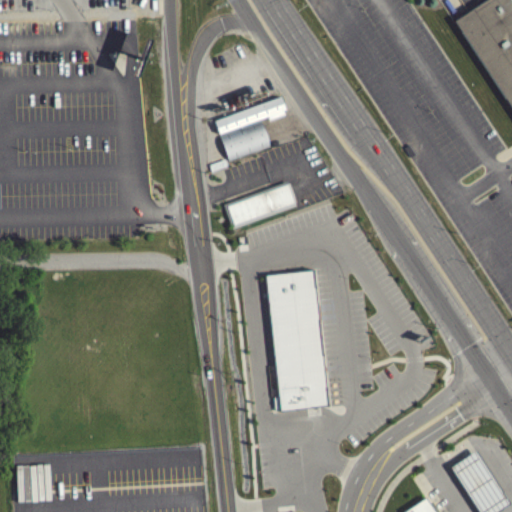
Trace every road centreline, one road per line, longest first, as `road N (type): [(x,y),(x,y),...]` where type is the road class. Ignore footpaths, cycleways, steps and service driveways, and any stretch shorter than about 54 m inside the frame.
road 1 (primary): [(246,0),(511,413)]
road 2 (primary): [(511,356),(270,0)]
road 3 (tertiary): [(228,511),(185,123)]
road 4 (residential): [(0,267),(165,263),(203,283)]
road 5 (residential): [(511,358),(393,432),(377,464)]
road 6 (residential): [(377,464),(511,385)]
road 7 (tertiary): [(185,123),(207,31),(262,22)]
road 8 (tertiary): [(165,0),(185,123)]
